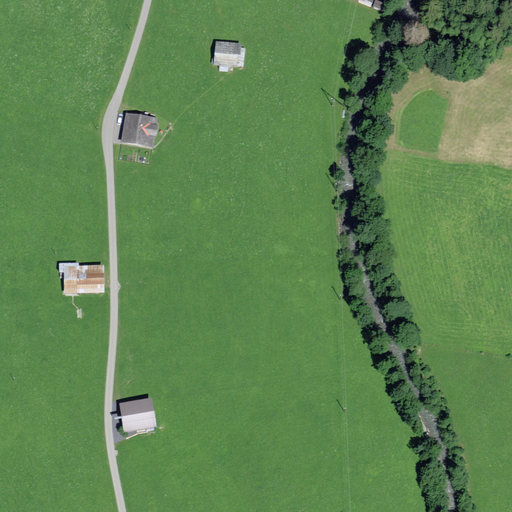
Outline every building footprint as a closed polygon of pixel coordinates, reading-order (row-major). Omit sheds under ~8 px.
[(218,43),(217,64),(220,64),(220,69),(226,70),(226,65),(236,66),(238,45),(218,43)] [(122,137),(151,143),(156,123),(135,118),(136,114),(127,113),(127,115),(122,137)] [(74,272),(77,272),(78,290),(78,293),(102,293),(102,284),(99,284),(99,267),(74,268),(74,272)] [(66,290),(78,290),(77,272),(74,272),(65,272),(66,290)] [(153,427),(148,400),(122,405),(127,432),(153,427)]
